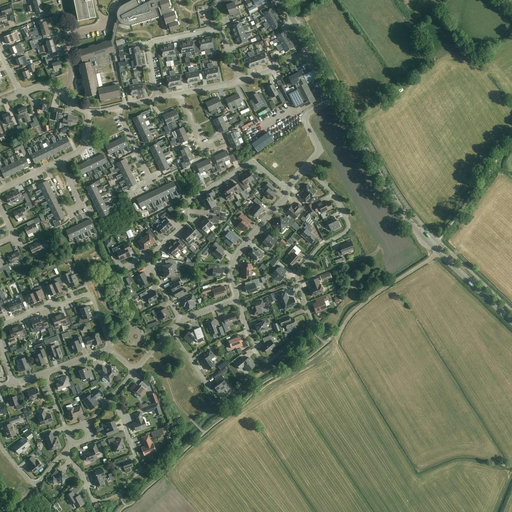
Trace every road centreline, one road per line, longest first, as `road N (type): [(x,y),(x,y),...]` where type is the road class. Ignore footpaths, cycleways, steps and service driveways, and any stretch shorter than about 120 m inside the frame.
road 1 (residential): [(235,299),(265,361),(311,326),(297,272),(348,225),(332,192),(305,169)]
road 2 (tertiary): [(511,321),(405,215),(336,98)]
road 3 (residential): [(145,257),(187,220),(188,199),(253,160),(288,189)]
road 4 (residential): [(0,326),(86,294),(110,349)]
road 5 (track): [(439,252),(364,303),(337,334)]
road 6 (residential): [(235,299),(234,259),(288,189)]
